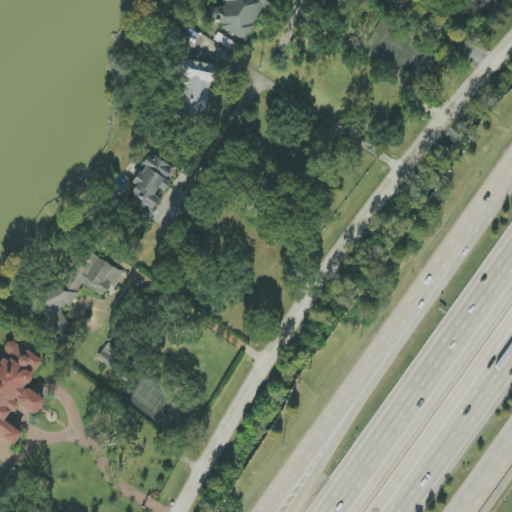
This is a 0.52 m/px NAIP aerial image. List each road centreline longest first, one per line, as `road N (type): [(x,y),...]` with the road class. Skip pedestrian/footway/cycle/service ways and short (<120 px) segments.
road 1 (residential): [(511,43),(358,230),(264,367),(181,511)]
road 2 (primary): [(511,172),(270,511)]
road 3 (motorway): [(511,261),(332,511)]
road 4 (motorway): [(444,268),(291,511)]
road 5 (motorway): [(407,511),(511,365)]
